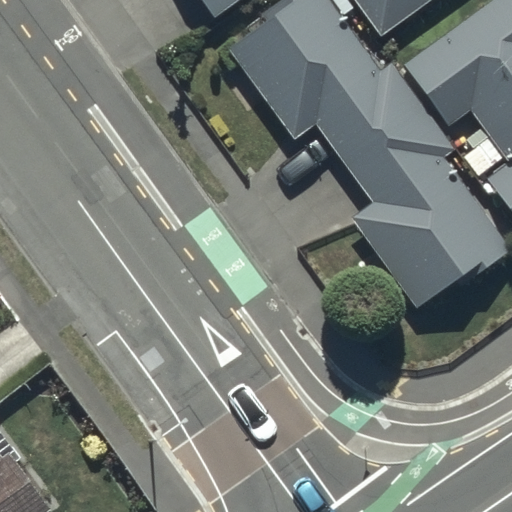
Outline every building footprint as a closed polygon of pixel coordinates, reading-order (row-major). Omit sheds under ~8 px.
[(208,0),(216,11),(231,0),(208,0)] [(370,196),(352,211),(415,302),(424,296),(428,302),(509,245),(445,152),(453,146),(390,55),(377,64),(332,0),(270,0),(254,12),(256,15),(224,37),(292,135),(315,119),(370,196)] [(359,0),(382,30),(422,0),(359,0)] [(511,208),(511,0),(482,0),(402,60),(448,122),(469,106),(481,122),(465,134),(486,163),(501,152),(506,159),(486,174),(511,208)] [(20,319),(0,333),(0,511),(39,511),(55,501),(0,426),(0,397),(51,361),(20,319)]
